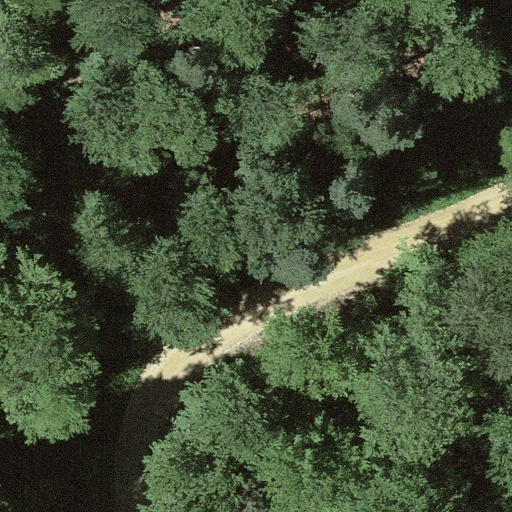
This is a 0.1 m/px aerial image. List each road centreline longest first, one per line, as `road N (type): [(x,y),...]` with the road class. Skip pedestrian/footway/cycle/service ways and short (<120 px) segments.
road 1 (track): [(132,511),(139,434),(168,378),(220,329),(315,279),(511,201)]
road 2 (track): [(82,511),(0,371)]
